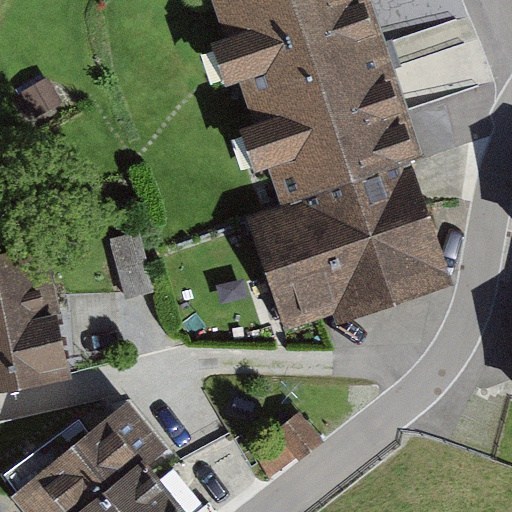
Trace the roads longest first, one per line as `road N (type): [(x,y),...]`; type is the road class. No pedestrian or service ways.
road 1 (track): [(0,423),(200,360),(330,366),(452,353)]
road 2 (residential): [(266,511),(452,353)]
road 3 (unclassified): [(452,353),(511,137)]
